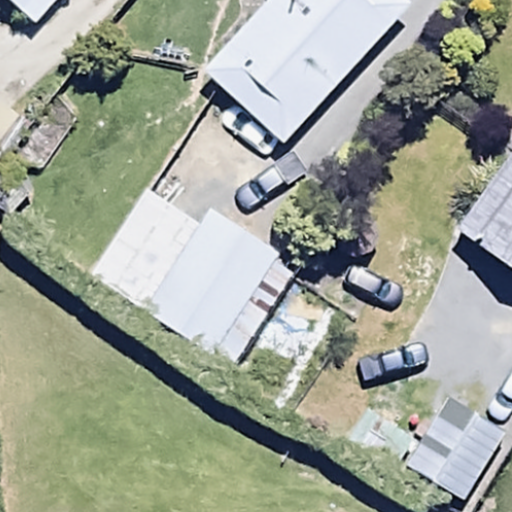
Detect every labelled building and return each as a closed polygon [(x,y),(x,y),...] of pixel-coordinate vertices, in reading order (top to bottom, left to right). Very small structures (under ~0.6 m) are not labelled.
[(0,0),(0,3),(28,30),(56,0),(0,0)] [(396,0),(265,0),(196,73),(274,148),(407,9),(396,0)] [(511,140),(448,235),(511,277),(511,140)] [(143,191),(84,278),(224,372),(289,275),(272,264),(275,260),(203,211),(193,225),(143,191)] [(443,399),(400,468),(455,503),(498,435),(443,399)] [(358,410),(337,441),(389,477),(410,445),(358,410)]
